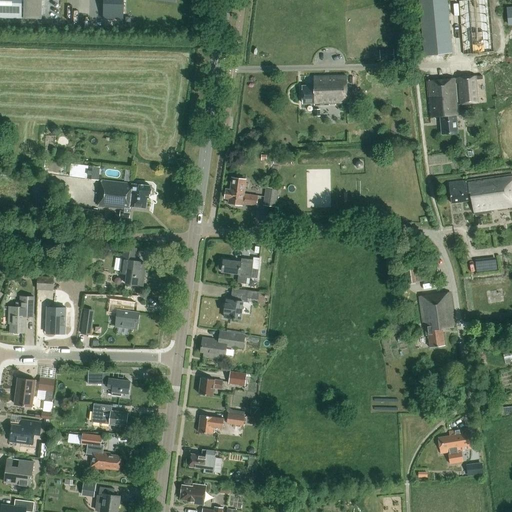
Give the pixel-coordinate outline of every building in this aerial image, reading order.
[(0,0),(0,17),(21,18),(22,17),(23,17),(23,18),(42,19),(42,0),(0,0)] [(103,3),(103,18),(123,19),(123,0),(99,0),(99,3),(103,3)] [(445,0),(417,0),(423,55),(451,52),(445,0)] [(464,54),(494,51),(489,0),(468,0),(459,1),(464,54)] [(393,58),(393,49),(380,50),(380,59),(393,58)] [(314,106),(325,105),(347,104),(346,76),(313,77),(314,86),(303,86),(303,103),(314,103),(314,106)] [(377,88),(377,76),(362,76),(363,88),(377,88)] [(476,76),(473,77),(426,80),(429,117),(440,117),(441,134),(457,132),(456,115),(458,114),(458,103),(477,102),(476,76)] [(282,151),(273,151),(273,163),(291,163),(291,155),(282,155),(282,151)] [(98,180),(100,168),(72,163),(71,170),(86,172),(85,178),(98,180)] [(509,208),(509,210),(511,209),(511,174),(449,183),(451,203),(472,200),(474,215),(491,213),(490,211),(509,208)] [(228,204),(234,205),(235,207),(239,207),(241,206),(242,206),(243,204),(256,206),(257,196),(244,194),(246,180),(232,178),(230,190),(226,190),(225,199),(229,199),(228,204)] [(121,209),(121,210),(124,210),(124,212),(120,211),(120,217),(129,218),(130,206),(146,208),(147,196),(150,196),(150,195),(152,193),(152,189),(150,187),(150,186),(102,181),(99,206),(121,209)] [(278,189),(266,187),(263,205),(276,207),(278,189)] [(93,210),(61,206),(59,217),(93,221),(94,213),(97,213),(97,209),(94,208),(93,210)] [(143,286),(145,276),(142,276),(144,262),(135,261),(137,249),(125,247),(121,274),(127,275),(126,284),(143,286)] [(1,255),(0,256),(0,265),(10,271),(15,263),(1,255)] [(252,268),(253,259),(242,258),(241,263),(223,261),(222,272),(239,275),(238,283),(246,284),(247,278),(251,279),(251,277),(257,278),(258,269),(252,268)] [(416,266),(404,267),(405,282),(418,281),(416,266)] [(53,278),(40,277),(38,277),(38,290),(60,291),(60,279),(59,279),(59,273),(53,273),(53,278)] [(243,302),(245,302),(247,303),(248,298),(258,299),(259,292),(232,289),(231,300),(227,300),(226,304),(225,304),(224,313),(225,314),(224,318),(241,320),(243,302)] [(454,327),(450,292),(419,296),(422,322),(425,322),(426,336),(429,335),(430,347),(445,345),(443,328),(454,327)] [(34,304),(34,298),(34,297),(24,297),(20,296),(19,303),(15,303),(15,308),(11,307),(9,307),(9,316),(9,324),(11,324),(11,333),(26,333),(26,317),(33,318),(34,304)] [(70,309),(70,302),(58,301),(57,308),(47,308),(46,333),(65,334),(66,309),(70,309)] [(109,316),(117,317),(116,326),(137,329),(139,313),(124,311),(125,305),(111,303),(109,316)] [(83,322),(81,333),(90,334),(92,323),(83,322)] [(220,329),(218,341),(203,338),(201,353),(204,354),(203,358),(224,361),(226,345),(243,348),(245,333),(220,329)] [(511,353),(503,355),(505,364),(511,362),(511,353)] [(107,379),(107,373),(98,373),(98,371),(88,371),(88,384),(105,384),(105,382),(109,383),(108,388),(113,388),(112,396),(122,397),(123,393),(129,394),(130,382),(107,379)] [(245,385),(246,374),(246,373),(230,371),(228,383),(245,385)] [(52,401),(55,380),(40,378),(38,390),(46,391),(44,400),(52,401)] [(221,390),(223,381),(201,378),(199,394),(212,396),(213,389),(221,390)] [(18,379),(17,392),(15,404),(24,405),(24,407),(32,408),(35,381),(18,379)] [(128,413),(111,411),(112,405),(95,403),(93,422),(101,423),(109,424),(127,426),(128,413)] [(260,405),(251,403),(250,414),(258,415),(260,405)] [(52,414),(42,412),(41,419),(51,420),(52,414)] [(245,415),(228,412),(227,423),(244,425),(245,415)] [(224,419),(219,419),(200,416),(198,433),(212,435),(213,428),(223,429),(224,419)] [(20,420),(19,426),(12,425),(10,442),(33,445),(34,435),(40,435),(41,423),(20,420)] [(471,449),(467,428),(449,432),(450,436),(438,438),(440,454),(450,453),(449,451),(454,450),(454,452),(471,449)] [(82,433),(81,445),(88,446),(87,453),(93,454),(91,468),(105,470),(105,468),(120,470),(120,468),(121,467),(122,464),(121,463),(121,457),(110,455),(110,453),(103,452),(105,445),(102,444),(103,436),(82,433)] [(82,435),(69,434),(67,443),(80,444),(82,435)] [(39,443),(37,457),(45,458),(47,444),(39,443)] [(215,458),(214,458),(215,452),(212,452),(202,450),(201,450),(201,457),(191,455),(190,468),(203,469),(203,472),(213,474),(215,458)] [(31,486),(34,462),(20,460),(19,467),(7,466),(5,483),(31,486)] [(467,476),(484,474),(482,463),(466,464),(467,476)] [(96,483),(84,481),(81,496),(94,498),(96,483)] [(203,506),(203,504),(206,487),(193,485),(193,488),(182,486),(180,501),(193,503),(193,505),(203,506)] [(117,511),(119,496),(114,496),(115,489),(100,487),(99,496),(97,495),(95,511),(97,511),(117,511)] [(33,511),(35,502),(15,500),(14,507),(2,505),(0,511),(33,511)]
